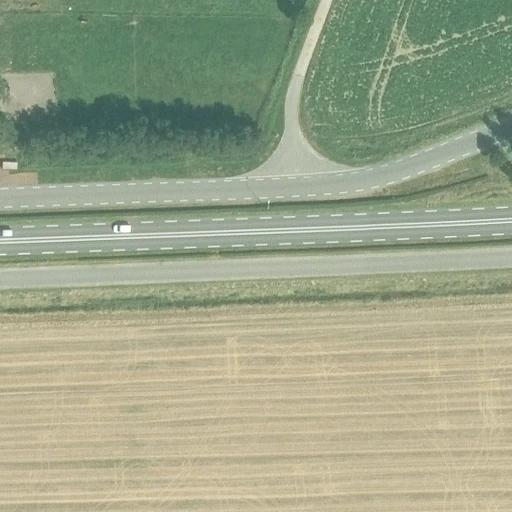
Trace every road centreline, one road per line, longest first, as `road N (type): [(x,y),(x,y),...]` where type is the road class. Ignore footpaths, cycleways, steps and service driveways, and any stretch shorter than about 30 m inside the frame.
road 1 (tertiary): [(0,200),(294,187),(385,172),(511,129)]
road 2 (unclassified): [(0,280),(511,254)]
road 3 (primary): [(0,242),(511,217)]
